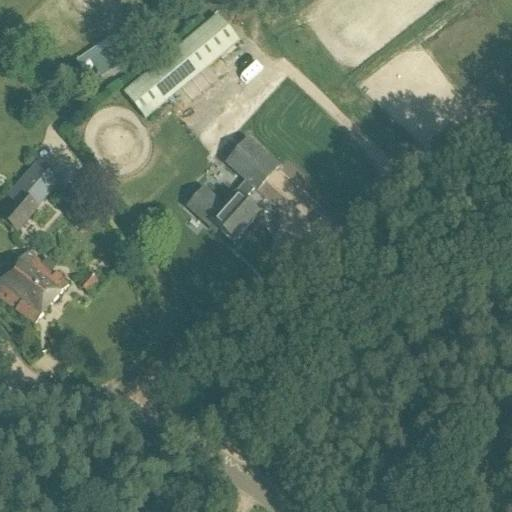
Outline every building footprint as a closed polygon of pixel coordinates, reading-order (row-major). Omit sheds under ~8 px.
[(123,94),(145,122),(239,44),(216,17),(123,94)] [(126,28),(84,56),(76,61),(85,74),(94,68),(100,78),(139,51),(126,28)] [(246,184),(224,209),(203,192),(188,210),(207,226),(209,223),(213,226),(233,245),(256,218),(242,204),(254,191),(256,193),(277,168),(247,142),(226,166),(246,184)] [(44,171),(41,174),(20,198),(19,197),(19,198),(0,218),(17,234),(37,211),(32,207),(42,197),(45,200),(58,187),(59,185),(44,171)] [(67,287),(26,253),(0,284),(0,299),(34,327),(67,287)] [(89,293),(98,284),(87,274),(78,286),(89,293)]
